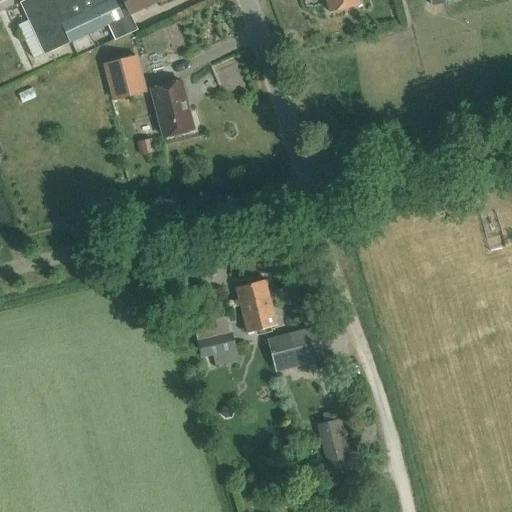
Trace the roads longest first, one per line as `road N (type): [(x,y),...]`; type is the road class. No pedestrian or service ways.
road 1 (track): [(309,190),(408,511)]
road 2 (unclassified): [(0,271),(309,190)]
road 3 (unclassified): [(309,190),(511,139)]
road 4 (residential): [(309,190),(245,0)]
